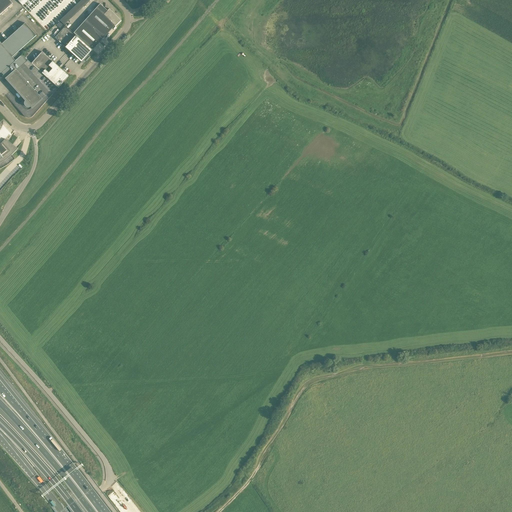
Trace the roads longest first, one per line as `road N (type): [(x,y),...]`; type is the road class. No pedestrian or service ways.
road 1 (track): [(218,511),(310,385),(380,366),(511,353)]
road 2 (unclassified): [(0,105),(32,129),(123,32),(127,12),(116,0)]
road 3 (motorway): [(97,511),(0,391)]
road 4 (motorway): [(0,414),(78,511)]
